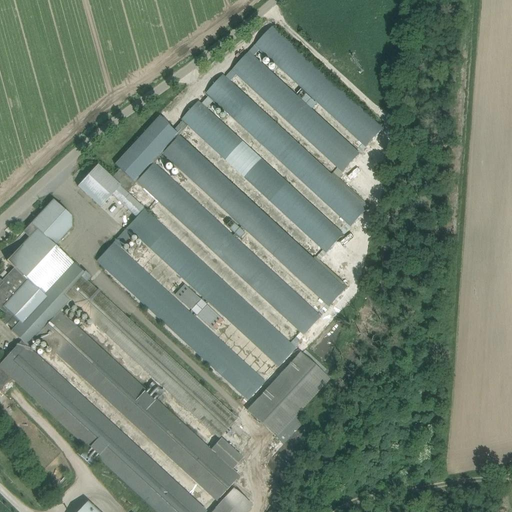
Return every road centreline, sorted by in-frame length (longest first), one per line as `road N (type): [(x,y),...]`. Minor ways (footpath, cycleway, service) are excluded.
road 1 (unclassified): [(0,222),(93,138),(277,0)]
road 2 (track): [(332,511),(386,488),(511,474)]
